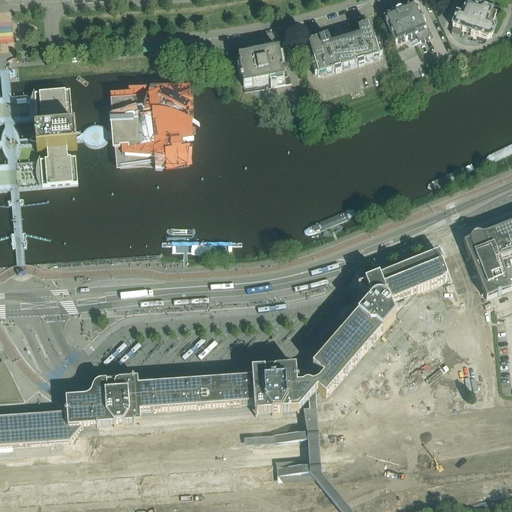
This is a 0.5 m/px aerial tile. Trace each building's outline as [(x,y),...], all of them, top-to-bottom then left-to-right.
[(419,43),(428,39),(425,31),(426,30),(420,17),(419,18),(415,10),(417,5),(412,4),(410,9),(404,12),(403,10),(400,12),(399,10),(394,13),(394,15),(391,16),(392,17),(384,21),(387,28),(386,29),(389,35),(390,34),(394,43),(403,39),(404,40),(415,35),(419,43)] [(461,32),(470,35),(473,36),(486,40),(490,38),(492,32),(490,28),(486,26),(491,13),(479,9),(478,10),(465,6),(461,18),(456,16),(452,28),(453,29),(451,35),(459,38),(461,32)] [(320,43),(308,46),(317,78),(379,60),(370,27),(357,30),(360,38),(353,40),(354,42),(333,48),(328,41),(330,40),(327,36),(322,40),(323,42),(320,43)] [(270,89),(285,87),(282,71),(283,71),(279,51),(254,55),(254,56),(238,59),(240,68),(239,68),(241,79),(240,79),(241,83),(242,83),(243,88),(269,84),(270,89)] [(162,166),(186,164),(185,153),(185,147),(183,133),(180,99),(115,105),(118,134),(109,134),(108,133),(106,131),(104,130),(102,128),(99,128),(97,127),(95,127),(93,127),(91,128),(89,129),(87,130),(85,132),(83,134),(82,136),(76,137),(76,129),(66,130),(65,120),(72,119),(70,93),(39,96),(28,97),(11,98),(7,99),(2,99),(0,99),(0,125),(4,125),(4,130),(4,131),(3,133),(2,135),(2,137),(1,139),(1,140),(1,142),(0,142),(0,149),(1,149),(2,151),(2,153),(3,155),(4,157),(5,158),(6,160),(7,161),(7,166),(0,166),(0,193),(11,192),(15,192),(20,191),(47,189),(78,186),(76,161),(69,162),(68,152),(77,151),(77,144),(83,143),(85,145),(86,147),(89,148),(92,149),(95,150),(98,149),(100,149),(102,148),(104,147),(106,145),(107,143),(109,141),(118,140),(121,169),(162,166)] [(511,143),(477,161),(481,169),(511,153),(511,143)] [(465,166),(419,186),(423,196),(470,176),(465,166)] [(411,191),(364,210),(368,219),(415,200),(411,191)] [(311,233),(315,242),(367,220),(364,211),(311,233)] [(463,246),(486,302),(511,292),(500,262),(511,257),(511,226),(481,238),(479,243),(476,245),(471,243),(463,246)] [(308,234),(249,248),(251,257),(256,256),(304,245),(310,243),(308,234)] [(212,255),(212,247),(203,247),(203,246),(202,246),(201,246),(200,246),(200,247),(192,247),(192,255),(195,255),(196,256),(198,256),(201,256),(204,256),(205,256),(209,255),(210,255),(212,255)] [(415,296),(416,297),(443,286),(443,285),(445,284),(446,283),(446,281),(446,280),(446,278),(442,267),(436,269),(436,268),(435,267),(434,267),(434,266),(433,266),(432,266),(431,266),(394,281),(397,288),(397,289),(398,289),(415,296)] [(312,388),(297,389),(297,393),(307,393),(315,392),(317,394),(326,401),(396,320),(391,309),(390,307),(371,302),(370,303),(361,314),(358,317),(352,325),(349,328),(342,336),(340,339),(333,346),(330,350),(324,357),(321,361),(314,368),(312,370),(313,371),(323,380),(319,385),(316,387),(312,388)] [(0,382),(8,383),(9,365),(0,364),(0,382)] [(252,381),(139,389),(139,393),(105,395),(106,410),(114,410),(115,412),(121,412),(122,409),(139,408),(139,412),(152,411),(153,414),(153,415),(241,408),(241,403),(254,402),(254,400),(272,399),(273,401),(279,401),(280,398),(298,397),(297,393),(297,389),(296,371),(252,374),(252,381)] [(139,393),(139,389),(138,382),(101,385),(99,385),(98,386),(96,387),(95,388),(94,389),(92,394),(92,395),(91,396),(90,398),(88,399),(87,400),(85,400),(83,400),(76,401),(66,402),(67,414),(68,416),(69,438),(77,436),(78,437),(83,430),(108,429),(111,428),(141,426),(141,424),(141,421),(140,415),(153,415),(153,414),(152,411),(139,412),(139,408),(122,409),(121,412),(115,412),(114,410),(106,410),(105,395),(139,393)] [(0,450),(70,446),(78,437),(77,436),(69,438),(68,416),(67,414),(66,414),(65,413),(64,413),(60,413),(0,416),(0,450)] [(202,454),(224,452),(223,438),(201,440),(202,454)]
